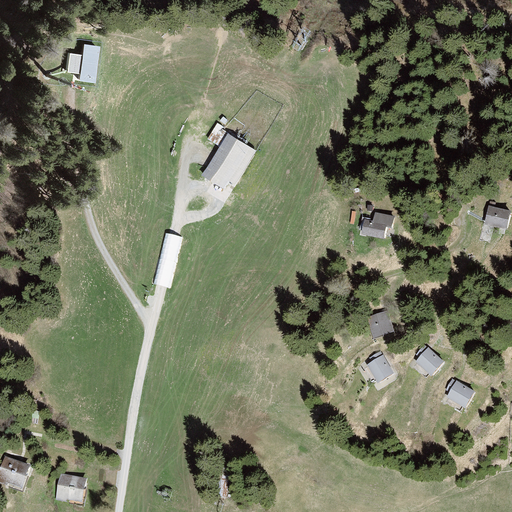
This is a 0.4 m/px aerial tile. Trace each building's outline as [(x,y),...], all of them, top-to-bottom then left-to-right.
[(67,52),(65,71),(77,72),(76,79),(92,82),(97,45),(81,43),(80,54),(67,52)] [(258,151),(230,134),(212,163),(203,177),(226,191),(230,185),(231,182),(236,186),(258,151)] [(511,218),(511,211),(490,207),(486,225),(509,231),(511,218)] [(374,222),(367,221),(364,235),(386,240),(389,228),(394,229),(396,217),(376,213),(374,222)] [(173,236),(166,234),(153,284),(162,286),(171,289),(183,238),(173,236)] [(389,312),(369,318),(376,339),(396,332),(389,312)] [(446,363),(426,345),(416,355),(420,359),(417,363),(433,378),(446,363)] [(372,363),(368,365),(379,384),(395,375),(382,351),(370,358),(372,363)] [(476,392),(453,379),(446,391),(450,393),(448,397),(467,409),(476,392)] [(32,467),(8,457),(0,476),(0,479),(24,489),(32,467)] [(219,497),(228,499),(232,471),(224,469),(219,497)] [(69,500),(84,503),(90,480),(62,474),(56,500),(68,503),(69,500)]
